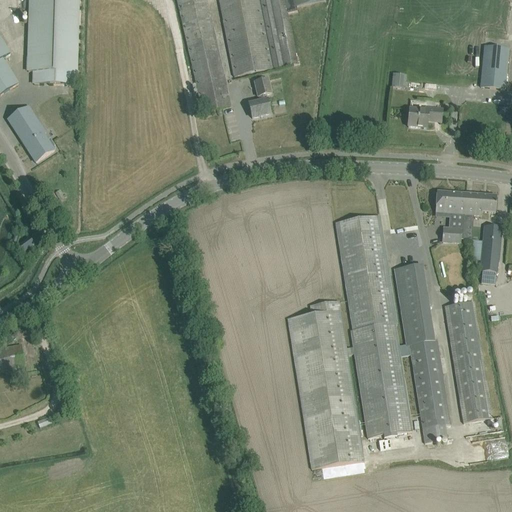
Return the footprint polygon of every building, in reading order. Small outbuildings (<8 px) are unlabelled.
[(76,87),(77,0),(30,0),(28,73),(34,73),(34,85),(76,87)] [(207,1),(204,1),(203,0),(176,0),(178,7),(202,113),(230,107),(207,1)] [(218,0),(233,78),(234,78),(248,75),(284,68),(297,65),(287,14),(297,12),(296,8),(326,1),(325,0),(218,0)] [(2,60),(10,55),(0,39),(0,97),(19,85),(2,60)] [(504,91),(505,81),(509,50),(485,48),(481,89),(504,91)] [(256,82),(266,79),(265,73),(255,75),(256,82)] [(405,89),(406,76),(393,75),(392,88),(405,89)] [(271,115),(266,96),(272,95),(269,79),(253,83),(257,98),(260,97),(261,103),(249,105),(252,119),(271,115)] [(16,116),(8,121),(36,164),(44,159),(54,152),(54,151),(55,150),(54,148),(55,147),(50,140),(48,142),(44,135),(46,134),(29,108),(16,116)] [(410,110),(408,128),(427,130),(427,122),(441,124),(442,111),(425,109),(425,111),(410,110)] [(60,191),(55,194),(60,202),(64,199),(64,198),(66,197),(65,195),(63,197),(60,191)] [(465,216),(467,195),(437,193),(436,214),(465,216)] [(467,195),(465,216),(482,217),(482,213),(495,214),(497,197),(467,195)] [(399,347),(395,325),(398,325),(380,217),(335,224),(353,332),(350,332),(352,348),(354,355),(367,439),(412,432),(401,358),(411,357),(422,432),(451,428),(438,342),(435,342),(423,266),(393,270),(405,346),(399,347)] [(498,262),(499,262),(502,229),(483,227),(482,242),(472,241),(472,250),(481,251),(479,272),(482,272),(481,285),(495,287),(496,274),(497,274),(498,262)] [(462,230),(443,229),(442,244),(461,245),(462,230)] [(29,239),(19,247),(23,253),(34,246),(29,239)] [(312,316),(288,320),(311,471),(326,468),(327,468),(365,462),(348,356),(354,355),(352,348),(347,348),(339,303),(311,307),(312,316)] [(492,422),(474,305),(446,309),(463,426),(492,422)] [(0,372),(26,368),(24,356),(22,346),(4,349),(4,351),(0,351),(0,372)] [(50,418),(39,422),(41,428),(52,424),(50,418)]
